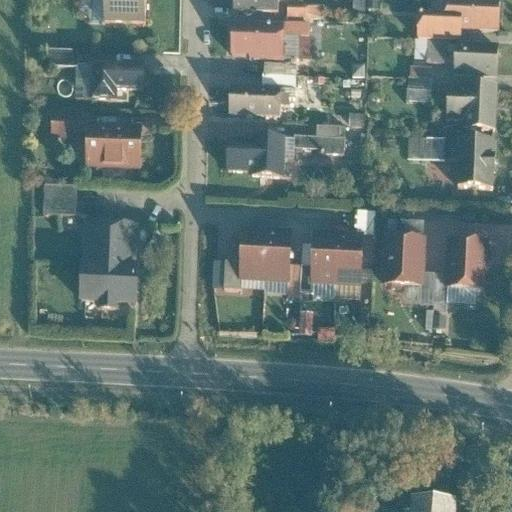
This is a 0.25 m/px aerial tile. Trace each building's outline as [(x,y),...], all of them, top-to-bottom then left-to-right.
[(89,27),(103,27),(103,0),(96,0),(96,2),(89,2),(89,27)] [(103,0),(103,27),(147,27),(146,0),(103,0)] [(281,0),(235,0),(236,16),(281,17),(281,10),(281,0)] [(304,0),(281,0),(281,10),(287,10),(305,10),(304,0)] [(498,2),(444,1),(444,21),(417,21),(416,43),(461,44),(461,36),(497,37),(498,2)] [(312,10),(305,10),(287,10),(287,23),(312,23),(312,10)] [(294,29),(234,28),(234,61),(293,63),(294,29)] [(497,49),(453,48),(452,82),(496,83),(497,49)] [(76,55),(48,55),(48,71),(76,71),(76,55)] [(142,68),(89,68),(89,105),(115,105),(115,96),(142,96),(142,68)] [(299,68),(265,68),(265,93),(287,92),(300,92),(299,68)] [(433,74),(409,71),(405,106),(429,109),(433,74)] [(231,93),(231,122),(288,121),(287,92),(265,93),(231,93)] [(496,137),(496,93),(463,93),(463,101),(446,101),(445,128),(461,128),(461,137),(496,137)] [(50,142),(81,143),(81,116),(50,116),(50,142)] [(349,118),(349,133),(356,133),(367,133),(367,118),(349,118)] [(141,131),(85,130),(85,173),(141,174),(141,131)] [(315,142),(294,142),(294,153),(323,154),(323,158),(343,159),(344,132),(316,131),(315,142)] [(283,145),(227,144),(227,177),(250,177),(250,182),(283,182),(283,145)] [(407,165),(446,166),(446,145),(407,144),(407,165)] [(460,166),(459,194),(496,195),(497,146),(446,145),(446,166),(460,166)] [(376,217),(356,216),(354,238),(375,239),(376,217)] [(144,226),(85,226),(84,311),(143,312),(144,226)] [(244,233),(241,285),(264,286),(267,234),(244,233)] [(267,234),(264,286),(288,287),(291,236),(267,234)] [(315,237),(312,289),(336,290),(338,238),(315,237)] [(338,238),(336,290),(359,291),(362,239),(338,238)] [(428,244),(385,243),(384,294),(408,294),(427,294),(428,280),(428,244)] [(491,244),(446,244),(446,281),(445,296),(478,296),(490,297),(491,244)] [(478,312),(478,296),(445,296),(446,281),(428,280),(427,294),(408,294),(408,311),(478,312)] [(302,313),(302,334),(316,335),(317,313),(302,313)]
